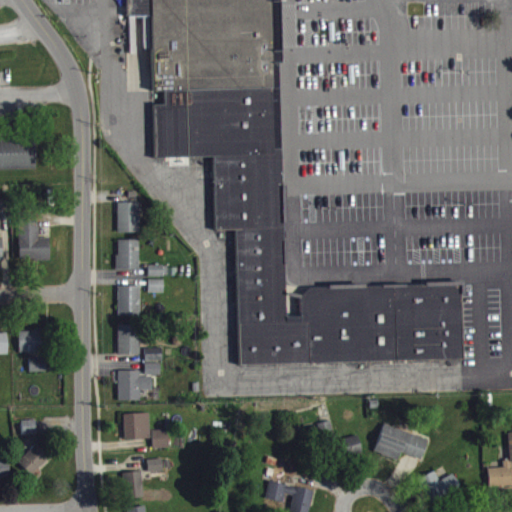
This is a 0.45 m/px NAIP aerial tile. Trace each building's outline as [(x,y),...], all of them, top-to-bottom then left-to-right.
[(123,0),(272,0),(286,319),(302,319),(301,297),(310,289),(463,286),(464,360),(239,367),(235,232),(216,231),(213,157),(155,157),(153,105),(165,105),(165,91),(152,91),(151,17),(123,16),(123,0)] [(0,178),(37,178),(36,146),(0,146),(0,178)] [(0,227),(8,228),(8,210),(0,210),(0,227)] [(140,211),(118,211),(119,241),(141,241),(140,211)] [(39,246),(39,229),(19,230),(20,269),(51,268),(50,246),(39,246)] [(140,248),(118,248),(118,278),(140,278),(140,248)] [(149,284),(168,284),(168,274),(149,274),(149,284)] [(149,301),(164,301),(164,288),(149,288),(149,301)] [(141,324),(140,294),(119,295),(119,324),(141,324)] [(119,363),(140,363),(141,334),(119,333),(119,363)] [(19,360),(47,360),(47,338),(20,338),(19,360)] [(0,362),(9,362),(8,340),(0,340),(0,362)] [(146,370),(163,369),(162,356),(145,356),(146,370)] [(46,380),(46,366),(30,366),(30,380),(46,380)] [(161,383),(161,371),(145,371),(146,383),(161,383)] [(141,379),(119,379),(119,409),(141,410),(141,398),(153,399),(153,385),(141,385),(141,379)] [(125,448),(151,447),(150,421),(125,422),(125,448)] [(37,442),(36,429),(22,429),(23,442),(37,442)] [(429,448),(385,432),(375,460),(398,468),(401,461),(422,468),(429,448)] [(153,457),(169,456),(168,438),(153,439),(153,457)] [(510,469),(504,469),(504,475),(488,476),(489,493),(511,492),(511,441),(508,441),(510,469)] [(18,470),(32,485),(51,466),(37,452),(18,470)] [(0,485),(10,486),(9,467),(0,467),(0,485)] [(148,468),(148,481),(164,480),(163,467),(148,468)] [(123,506),(144,505),(142,480),(121,481),(123,506)] [(430,511),(461,498),(455,482),(439,488),(436,480),(419,486),(430,511)] [(311,511),(314,498),(269,490),(266,507),(288,511),(287,511),(311,511)]
